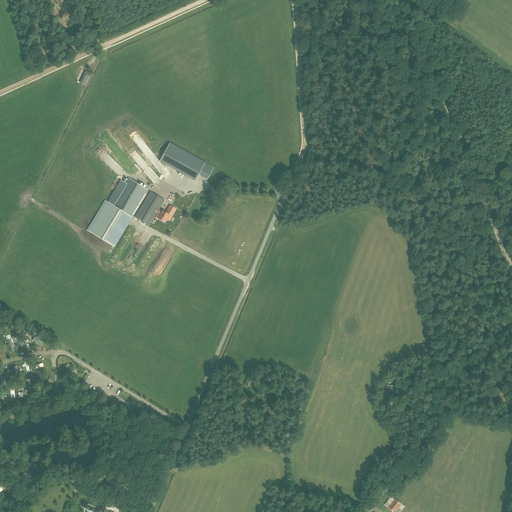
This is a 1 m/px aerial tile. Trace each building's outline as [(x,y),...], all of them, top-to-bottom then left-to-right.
[(91,74),(86,71),(80,83),(86,85),(91,74)] [(208,176),(213,168),(170,144),(165,151),(160,161),(195,180),(199,172),(207,176),(208,176)] [(163,146),(157,155),(160,157),(166,148),(163,146)] [(108,202),(131,216),(147,189),(128,178),(126,183),(121,181),(116,189),(108,202)] [(149,225),(154,217),(157,219),(158,218),(165,222),(167,218),(169,220),(176,209),(170,205),(166,212),(162,210),(162,211),(159,209),(164,200),(151,192),(135,217),(149,225)] [(88,231),(113,246),(131,216),(108,202),(106,201),(88,231)] [(72,362),(64,369),(68,373),(76,366),(72,362)] [(390,383),(386,383),(385,386),(386,387),(386,392),(388,392),(388,394),(393,394),(394,387),(391,386),(391,384),(390,384),(390,383)] [(394,511),(401,511),(405,507),(391,496),(385,504),(394,511)] [(104,508),(107,502),(101,499),(98,507),(85,501),(82,506),(95,511),(103,511),(105,508),(104,508)]
